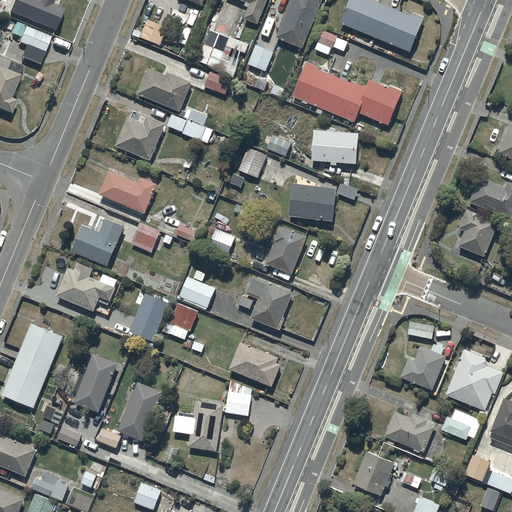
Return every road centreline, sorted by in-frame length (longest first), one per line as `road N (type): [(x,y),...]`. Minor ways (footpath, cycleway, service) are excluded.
road 1 (residential): [(487,0),(376,268)]
road 2 (residential): [(376,268),(275,511)]
road 3 (residential): [(118,0),(43,180)]
road 4 (residential): [(511,324),(376,268)]
